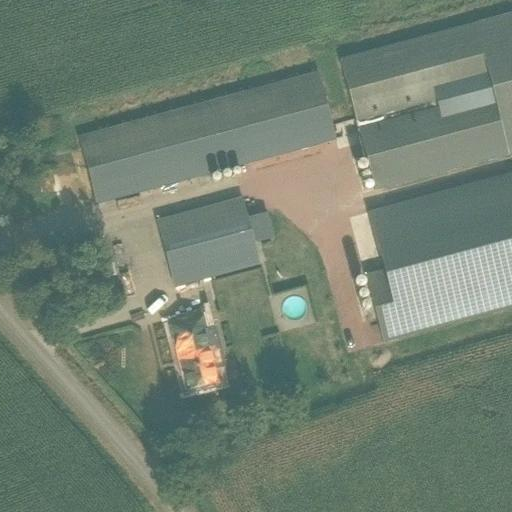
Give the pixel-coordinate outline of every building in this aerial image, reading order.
[(511,15),(474,25),(339,62),(374,191),(509,155),(511,153),(511,15)] [(336,141),(318,74),(78,138),(97,205),(336,141)] [(364,276),(382,344),(511,309),(511,174),(367,214),(382,272),(364,276)] [(267,213),(247,219),(241,199),(156,222),(174,289),(259,266),(254,247),(275,241),(267,213)] [(185,392),(204,387),(218,383),(210,351),(219,349),(215,329),(205,332),(201,315),(168,324),(185,392)]
